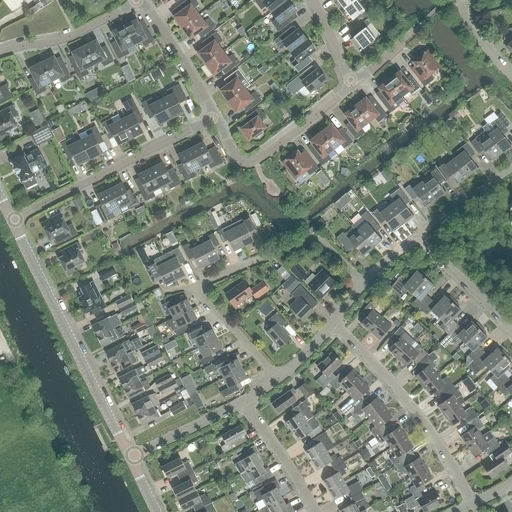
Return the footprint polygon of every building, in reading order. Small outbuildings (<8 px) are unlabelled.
[(32,0),(35,5),(29,9),(32,14),(51,2),(48,0),(32,0)] [(173,17),(182,27),(198,15),(193,8),(198,5),(194,0),(185,0),(179,5),(183,9),(173,17)] [(266,6),(271,12),(286,0),(254,0),(254,1),(261,10),(266,6)] [(287,0),(286,0),(271,12),(276,19),(271,23),(278,31),(290,22),(286,18),(296,10),(287,0)] [(332,0),(331,1),(340,11),(354,0),(332,0)] [(357,0),(354,0),(340,11),(348,22),(357,15),(361,20),(373,10),(366,2),(361,5),(357,0)] [(198,15),(182,27),(190,38),(199,31),(203,36),(215,27),(208,18),(203,22),(198,15)] [(350,40),(358,51),(364,47),(365,49),(374,42),(372,40),(375,38),(366,27),(371,23),(367,19),(355,28),(359,33),(350,40)] [(136,20),(124,26),(134,44),(141,41),(144,46),(154,41),(147,28),(142,30),(136,20)] [(134,44),(124,26),(112,32),(117,42),(111,46),(118,59),(129,54),(126,48),(134,44)] [(285,46),(290,52),(306,39),(298,29),(289,36),(285,31),(273,41),(280,49),(285,46)] [(197,53),(205,64),(222,51),(217,45),(222,41),(215,32),(203,41),(207,46),(197,53)] [(306,39),(290,52),(295,59),(290,63),(297,71),(309,62),(306,57),(315,50),(306,39)] [(96,40),(84,46),(93,65),(101,61),(103,66),(113,61),(107,48),(101,51),(96,40)] [(93,65),(84,46),(72,52),(77,63),(72,65),(78,79),(88,74),(86,68),(93,65)] [(412,62),(414,64),(409,68),(424,87),(433,80),(429,75),(440,66),(427,50),(412,62)] [(222,51),(205,64),(213,75),(223,68),(227,72),(239,64),(232,54),(227,58),(222,51)] [(41,63),(51,81),(58,77),(61,83),(71,78),(64,64),(59,67),(54,56),(41,63)] [(51,81),(41,63),(29,69),(35,79),(29,82),(36,95),(46,90),(43,85),(51,81)] [(162,67),(154,72),(158,79),(166,75),(162,67)] [(304,71),(286,86),(293,94),(304,85),(310,92),(315,88),(317,90),(322,85),(321,83),(326,79),(317,68),(308,76),(304,71)] [(220,90),(228,101),(244,89),(239,82),(244,78),(238,69),(226,78),(229,83),(220,90)] [(389,80),(402,96),(408,91),(412,96),(421,89),(412,77),(407,81),(400,71),(389,80)] [(132,74),(125,78),(127,82),(134,79),(132,74)] [(391,104),(402,96),(389,80),(378,88),(385,97),(381,101),(390,113),(395,109),(391,104)] [(161,99),(171,118),(183,112),(177,101),(186,97),(179,84),(166,90),(169,96),(161,99)] [(0,102),(11,97),(5,85),(0,87),(0,102)] [(244,89),(228,101),(236,112),(245,105),(249,110),(261,101),(254,92),(249,95),(244,89)] [(90,91),(84,94),(88,102),(94,99),(90,91)] [(430,96),(434,101),(437,98),(433,93),(429,96),(430,96)] [(121,120),(130,138),(142,132),(137,122),(142,119),(132,98),(122,103),(128,116),(121,120)] [(159,124),(171,118),(161,99),(154,103),(151,98),(141,103),(148,116),(153,114),(159,124)] [(355,106),(367,123),(374,117),(378,122),(387,115),(377,104),(373,107),(365,98),(355,106)] [(12,105),(0,111),(0,139),(7,135),(5,131),(16,125),(12,118),(17,115),(12,105)] [(361,128),(367,123),(355,106),(344,114),(351,124),(346,127),(355,139),(364,132),(361,128)] [(260,131),(265,127),(260,120),(265,117),(258,108),(246,117),(250,121),(240,129),(249,140),(254,136),(255,138),(261,133),(260,131)] [(496,116),(497,118),(492,122),(490,124),(487,123),(481,127),(484,131),(501,153),(511,145),(503,134),(507,131),(505,128),(509,125),(500,113),(496,116)] [(118,145),(130,138),(121,120),(113,124),(111,118),(101,123),(107,137),(113,134),(118,145)] [(320,133),(333,149),(340,144),(343,149),(352,142),(343,130),(338,134),(331,124),(320,133)] [(47,125),(29,134),(36,146),(53,137),(47,125)] [(80,140),(90,159),(102,153),(97,142),(102,139),(95,126),(85,131),(88,136),(80,140)] [(490,161),(501,153),(484,131),(469,143),(478,154),(482,151),(490,161)] [(326,154),(333,149),(320,133),(310,141),(317,150),(312,154),(321,166),(330,159),(326,154)] [(78,165),(90,159),(80,140),(73,144),(70,139),(60,144),(67,157),(72,154),(78,165)] [(189,146),(200,167),(207,163),(210,169),(223,162),(216,149),(208,153),(203,142),(198,145),(196,143),(189,146)] [(459,154),(454,158),(467,176),(478,168),(470,157),(474,154),(466,143),(456,151),(459,154)] [(192,171),(200,167),(189,146),(182,150),(183,152),(178,154),(184,165),(178,168),(185,181),(195,176),(192,171)] [(22,182),(26,188),(36,183),(33,176),(34,176),(32,173),(47,165),(38,149),(24,156),(23,154),(11,160),(22,182)] [(318,168),(309,156),(304,150),(299,154),(297,151),(282,162),(295,179),(305,170),(309,175),(318,168)] [(457,184),(467,176),(454,158),(444,165),(441,162),(435,166),(447,182),(452,178),(457,184)] [(149,167),(159,187),(167,184),(170,189),(181,183),(174,170),(168,173),(162,163),(157,165),(156,163),(149,167)] [(446,191),(441,186),(446,182),(434,166),(423,174),(426,178),(421,182),(435,199),(446,191)] [(152,191),(159,187),(149,167),(142,170),(143,172),(138,175),(143,185),(138,188),(145,202),(155,196),(152,191)] [(320,170),(315,174),(319,180),(325,175),(320,170)] [(58,184),(60,188),(70,183),(68,179),(58,184)] [(424,208),(435,199),(421,182),(412,189),(409,185),(404,189),(412,200),(416,197),(424,208)] [(109,187),(119,208),(126,204),(129,209),(139,204),(132,191),(127,194),(122,183),(117,186),(116,183),(109,187)] [(111,211),(119,208),(109,187),(101,190),(102,193),(97,195),(103,206),(96,209),(102,223),(114,217),(111,211)] [(389,205),(402,223),(413,215),(405,205),(409,202),(399,188),(389,196),(394,202),(389,205)] [(392,231),(402,223),(389,205),(379,213),(376,209),(371,213),(380,224),(384,221),(392,231)] [(351,224),(357,231),(372,248),(382,239),(373,229),(378,225),(366,211),(360,216),(361,217),(353,225),(352,224),(351,224)] [(56,245),(64,241),(77,235),(71,224),(66,226),(60,214),(41,223),(50,240),(53,239),(56,245)] [(249,234),(254,231),(247,216),(232,224),(234,228),(243,246),(253,241),(249,234)] [(321,218),(314,224),(320,230),(326,225),(321,218)] [(232,224),(216,232),(222,243),(227,240),(233,251),(243,246),(234,228),(232,224)] [(309,235),(315,231),(312,227),(306,231),(309,235)] [(362,257),(372,248),(357,231),(348,239),(342,232),(336,238),(348,251),(353,247),(362,257)] [(209,240),(200,245),(209,263),(219,258),(213,247),(219,245),(213,233),(207,236),(209,240)] [(109,242),(112,249),(118,246),(115,239),(109,242)] [(78,242),(67,248),(59,252),(62,257),(59,258),(67,275),(75,272),(73,267),(84,261),(78,250),(81,248),(78,242)] [(199,268),(209,263),(200,245),(190,250),(187,244),(182,247),(188,260),(194,257),(199,268)] [(146,247),(139,250),(145,261),(151,258),(146,247)] [(178,248),(163,255),(175,281),(185,275),(179,264),(185,262),(178,248)] [(165,285),(175,281),(163,255),(145,264),(154,282),(161,278),(165,285)] [(290,270),(300,281),(307,275),(296,264),(290,270)] [(97,272),(101,280),(116,273),(112,265),(97,272)] [(324,292),(326,293),(335,283),(322,270),(315,277),(312,273),(304,281),(319,297),(324,292)] [(411,293),(426,276),(421,272),(420,273),(416,270),(409,279),(402,274),(390,288),(400,297),(406,289),(411,293)] [(290,293),(299,283),(291,275),(282,285),(290,293)] [(431,280),(426,276),(411,293),(416,298),(412,303),(421,310),(430,299),(425,294),(433,285),(430,282),(431,280)] [(241,301),(252,293),(255,298),(268,289),(262,282),(250,291),(243,281),(225,294),(236,309),(244,304),(241,301)] [(78,298),(82,305),(98,297),(96,295),(98,293),(93,282),(89,284),(89,283),(80,288),(81,292),(79,293),(81,297),(78,298)] [(311,309),(317,303),(299,285),(290,294),(296,300),(289,307),(303,320),(312,311),(311,309)] [(158,289),(152,292),(155,298),(161,295),(158,289)] [(129,294),(115,301),(119,309),(133,302),(129,294)] [(430,310),(438,318),(454,301),(449,297),(447,298),(444,295),(436,304),(430,299),(421,310),(426,315),(430,310)] [(100,296),(98,297),(82,305),(86,313),(88,312),(90,315),(106,307),(100,296)] [(381,318),(372,310),(381,299),(378,296),(372,303),(370,301),(366,306),(362,311),(367,315),(360,324),(369,332),(381,318)] [(173,318),(191,309),(186,299),(175,305),(172,299),(161,305),(166,315),(170,313),(173,318)] [(257,308),(265,317),(274,309),(266,300),(257,308)] [(459,306),(454,301),(438,318),(443,322),(439,327),(447,335),(457,325),(452,320),(460,311),(457,307),(459,306)] [(133,302),(119,309),(122,316),(136,309),(133,302)] [(191,309),(173,318),(167,321),(172,331),(174,330),(177,335),(188,330),(185,324),(196,319),(191,309)] [(280,328),(286,323),(276,312),(267,320),(273,326),(266,332),(278,347),(276,349),(289,338),(280,328)] [(93,328),(97,336),(113,328),(120,324),(115,315),(111,318),(110,316),(95,324),(96,326),(93,328)] [(369,332),(378,339),(390,326),(381,318),(369,332)] [(143,321),(131,327),(134,333),(135,333),(146,327),(143,321)] [(459,338),(464,343),(481,327),(476,323),(474,324),(471,321),(462,330),(457,325),(447,335),(452,340),(455,343),(459,338)] [(198,348),(216,339),(211,329),(205,332),(202,327),(186,335),(191,345),(196,343),(198,348)] [(397,358),(409,345),(404,340),(407,338),(405,333),(399,327),(388,339),(394,344),(388,350),(397,358)] [(485,332),(481,327),(464,343),(472,351),(467,355),(472,361),(483,351),(478,346),(487,337),(483,334),(485,332)] [(106,345),(121,337),(124,336),(120,328),(115,330),(113,328),(97,336),(102,344),(105,343),(106,345)] [(221,349),(216,339),(198,348),(203,358),(199,360),(202,365),(213,360),(210,354),(221,349)] [(106,354),(111,362),(132,351),(126,341),(108,350),(110,352),(106,354)] [(156,345),(141,353),(145,361),(160,354),(156,345)] [(416,365),(427,354),(419,346),(415,350),(409,345),(397,358),(405,366),(411,360),(416,365)] [(485,366),(489,370),(506,354),(502,350),(500,351),(497,348),(488,356),(483,351),(472,361),(477,366),(480,370),(485,366)] [(136,360),(132,351),(111,362),(115,371),(118,369),(119,371),(134,363),(135,363),(136,360)] [(415,376),(422,386),(436,374),(432,369),(436,366),(433,362),(438,358),(432,351),(428,355),(427,354),(416,365),(421,371),(415,376)] [(323,389),(328,383),(335,377),(331,372),(341,362),(331,353),(317,366),(323,373),(315,381),(323,389)] [(160,354),(145,361),(149,368),(164,360),(160,354)] [(511,359),(506,354),(489,370),(493,375),(489,379),(496,387),(507,378),(503,373),(511,364),(509,361),(511,359)] [(223,378),(242,369),(237,359),(231,362),(228,356),(211,364),(212,365),(204,369),(207,374),(218,368),(223,378)] [(120,380),(124,388),(140,380),(137,376),(139,375),(138,372),(141,371),(139,368),(122,376),(123,378),(120,380)] [(247,379),(242,369),(223,378),(228,388),(221,391),(224,397),(238,390),(235,384),(247,379)] [(340,385),(346,392),(360,379),(352,370),(344,378),(339,373),(335,377),(328,383),(333,388),(336,389),(340,385)] [(169,374),(154,382),(157,388),(172,380),(169,374)] [(185,377),(191,394),(199,391),(193,374),(185,377)] [(441,380),(436,374),(422,386),(430,395),(435,391),(439,396),(453,386),(448,380),(446,377),(441,380)] [(471,382),(467,377),(461,382),(464,387),(471,382)] [(509,393),(511,396),(511,383),(507,378),(496,387),(501,393),(504,396),(509,393)] [(173,379),(172,380),(157,388),(161,395),(177,387),(173,379)] [(345,416),(352,410),(363,400),(360,396),(368,388),(360,379),(346,392),(352,398),(339,409),(345,416)] [(141,382),(140,380),(124,388),(128,397),(131,395),(132,397),(147,390),(149,387),(146,380),(141,382)] [(305,382),(298,388),(306,398),(313,393),(305,382)] [(464,402),(460,396),(453,386),(439,396),(443,402),(438,406),(444,416),(459,405),(464,402)] [(278,413),(295,400),(292,395),(296,393),(293,388),(289,391),(271,403),(278,413)] [(133,406),(137,415),(153,407),(159,404),(154,394),(150,395),(135,403),(136,405),(133,406)] [(189,398),(168,409),(172,415),(192,405),(189,398)] [(367,405),(363,400),(352,410),(356,415),(359,415),(363,412),(369,419),(384,407),(377,398),(367,405)] [(305,421),(312,417),(313,416),(306,407),(308,406),(304,401),(293,409),(297,414),(285,422),(291,432),(305,422),(305,421)] [(462,418),(466,423),(476,416),(470,407),(464,412),(459,405),(444,416),(451,425),(462,418)] [(155,411),(153,407),(137,415),(141,423),(144,421),(145,423),(160,416),(157,410),(155,411)] [(370,432),(374,437),(386,429),(382,424),(391,417),(384,407),(369,419),(374,426),(371,429),(370,432)] [(338,421),(342,417),(337,411),(332,415),(338,421)] [(460,436),(467,446),(481,436),(477,430),(483,426),(482,425),(487,422),(483,416),(478,419),(476,416),(466,423),(471,429),(460,436)] [(298,441),(310,432),(313,436),(321,430),(312,417),(305,421),(305,422),(291,432),(298,441)] [(243,435),(246,433),(241,424),(221,436),(225,444),(221,446),(224,453),(246,441),(243,435)] [(385,440),(390,448),(405,437),(399,427),(389,433),(386,429),(374,437),(378,442),(381,443),(385,440)] [(325,452),(325,451),(333,447),(325,432),(314,439),(317,444),(305,451),(311,461),(325,452)] [(488,455),(491,453),(499,447),(493,438),(486,443),(481,436),(467,446),(473,456),(484,449),(488,455)] [(390,461),(394,466),(412,454),(409,449),(412,447),(405,437),(390,448),(394,455),(391,458),(390,461)] [(358,448),(362,445),(359,439),(354,442),(358,448)] [(499,447),(491,453),(494,458),(483,466),(490,477),(507,466),(502,458),(511,452),(505,443),(499,447)] [(240,465),(244,471),(260,462),(254,453),(257,451),(254,445),(236,456),(241,464),(240,465)] [(357,450),(361,455),(368,451),(364,445),(357,450)] [(329,463),(332,468),(343,462),(339,456),(336,458),(334,454),(329,457),(325,452),(311,461),(316,470),(329,463)] [(416,459),(412,454),(394,466),(397,472),(400,472),(405,470),(409,477),(425,468),(419,457),(416,459)] [(182,463),(179,458),(161,467),(167,478),(175,473),(178,479),(193,472),(187,461),(182,463)] [(368,463),(372,469),(377,465),(374,460),(368,463)] [(265,472),(260,462),(244,471),(244,472),(240,474),(245,484),(252,480),(255,485),(272,475),(268,470),(265,472)] [(346,468),(343,462),(332,468),(335,473),(322,481),(328,490),(343,482),(340,476),(345,473),(343,470),(346,468)] [(409,490),(412,496),(419,492),(425,489),(422,484),(432,478),(425,468),(409,477),(413,485),(409,487),(409,490)] [(172,488),(177,499),(195,490),(192,484),(197,481),(193,472),(178,479),(181,484),(172,488)] [(328,490),(333,500),(348,492),(350,497),(361,492),(362,491),(357,481),(346,487),(343,482),(328,490)] [(265,506),(281,497),(275,487),(275,488),(272,482),(253,492),(258,501),(261,500),(265,506)] [(191,506),(194,511),(211,503),(208,497),(205,498),(204,494),(199,497),(195,490),(177,499),(183,510),(191,506)] [(422,497),(419,492),(412,496),(404,500),(409,509),(419,504),(423,511),(441,503),(435,491),(422,497)] [(361,492),(350,497),(349,498),(352,503),(339,511),(340,511),(359,511),(364,510),(369,507),(361,492)] [(237,499),(233,493),(228,496),(232,502),(237,499)] [(261,511),(290,511),(292,511),(289,506),(286,507),(281,497),(265,506),(260,509),(261,511)] [(215,511),(211,503),(194,511),(215,511)]
